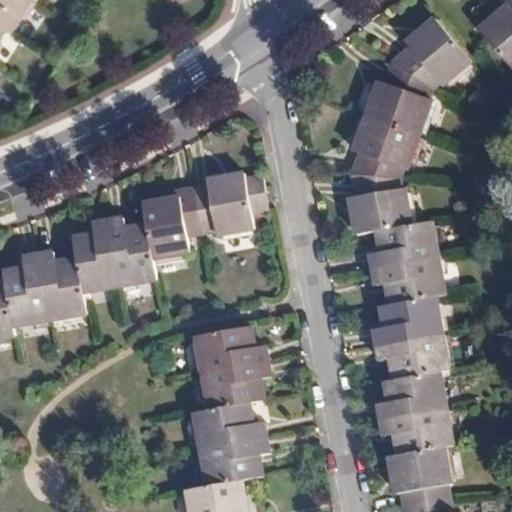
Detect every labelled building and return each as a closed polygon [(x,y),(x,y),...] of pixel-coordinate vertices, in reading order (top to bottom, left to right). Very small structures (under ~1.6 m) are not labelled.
[(0,0),(0,35),(4,30),(8,33),(18,17),(23,20),(33,4),(36,0),(0,0)] [(511,1),(503,9),(511,19),(511,20),(487,43),(511,73),(511,1)] [(374,294),(385,292),(389,314),(382,315),(386,333),(374,335),(377,353),(380,369),(392,366),(396,387),(384,389),(388,410),(377,412),(380,428),(383,443),(394,441),(398,464),(388,466),(395,503),(400,502),(401,511),(447,511),(447,508),(444,494),(449,494),(443,456),(454,454),(447,415),(441,379),(451,377),(445,341),(438,304),(445,303),(439,266),(432,230),(409,235),(402,196),(388,199),(386,185),(391,167),(404,171),(415,137),(425,103),(417,100),(422,90),(432,82),(440,92),(468,69),(464,64),(432,26),(404,49),(409,55),(392,69),(383,87),(374,85),(363,121),(352,156),(359,158),(351,183),(354,205),(348,206),(355,244),(376,241),(379,261),(368,263),(371,279),(374,294)] [(0,343),(12,341),(11,337),(49,329),(85,322),(82,310),(121,302),(155,295),(151,274),(187,266),(184,251),(203,247),(253,236),(250,220),(267,217),(261,184),(243,188),(242,181),(209,188),(210,196),(193,200),(175,204),(177,214),(141,222),(145,242),(125,246),(122,233),(109,236),(90,240),(93,252),(72,256),(74,266),(54,271),(51,259),(37,262),(18,266),(21,278),(1,282),(2,288),(0,288),(0,343)] [(208,420),(191,424),(198,460),(204,496),(194,498),(196,511),(243,511),(240,489),(259,486),(255,464),(268,462),(266,447),(263,430),(250,432),(247,413),(263,410),(260,388),(269,386),(266,371),(264,355),(254,357),(250,333),(195,343),(202,383),(208,420)]
